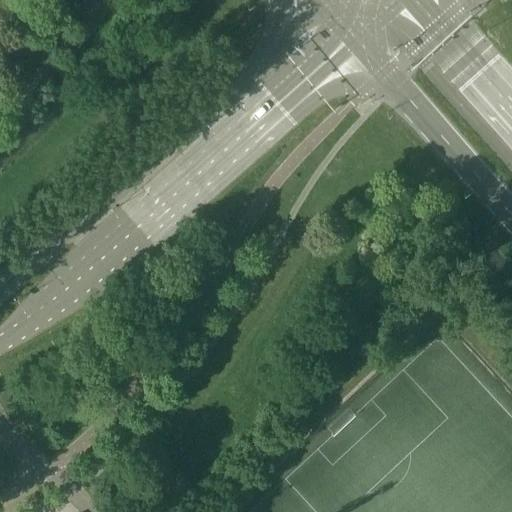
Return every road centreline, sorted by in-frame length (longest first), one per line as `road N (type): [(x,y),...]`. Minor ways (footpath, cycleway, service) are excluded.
road 1 (tertiary): [(0,339),(357,44)]
road 2 (tertiary): [(323,6),(0,296)]
road 3 (secondary): [(357,44),(511,216)]
road 4 (secondary): [(511,111),(413,0)]
road 5 (unknown): [(0,121),(50,64),(56,0)]
